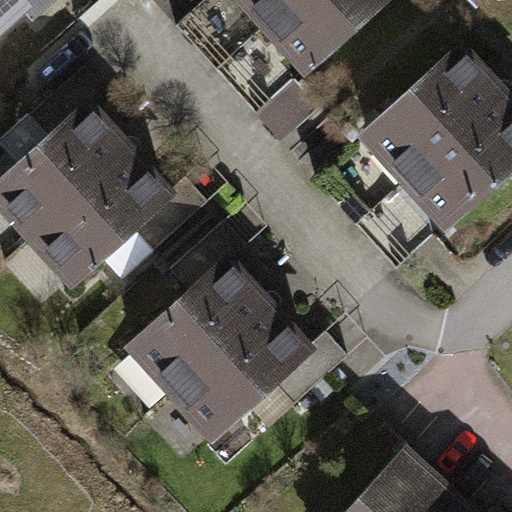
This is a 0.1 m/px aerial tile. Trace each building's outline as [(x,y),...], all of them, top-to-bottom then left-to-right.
[(0,0),(0,52),(24,31),(36,46),(82,0),(0,0)] [(238,0),(312,79),(398,0),(238,0)] [(511,89),(467,39),(360,136),(448,233),(511,175),(511,89)] [(28,183),(0,209),(0,230),(72,306),(181,203),(73,90),(3,156),(28,183)] [(221,286),(123,379),(215,475),(311,376),(221,286)] [(487,511),(409,442),(346,511),(487,511)]
